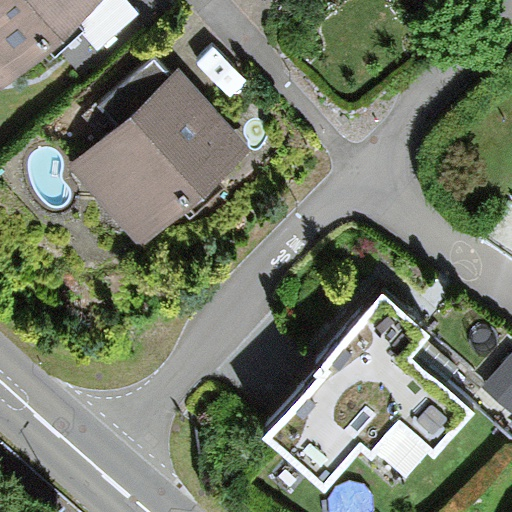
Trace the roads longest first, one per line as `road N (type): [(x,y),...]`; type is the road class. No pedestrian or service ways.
road 1 (residential): [(366,166),(269,257),(150,413),(97,465)]
road 2 (residential): [(511,10),(366,166)]
road 3 (residential): [(511,283),(366,166)]
road 4 (secondary): [(97,465),(0,380)]
